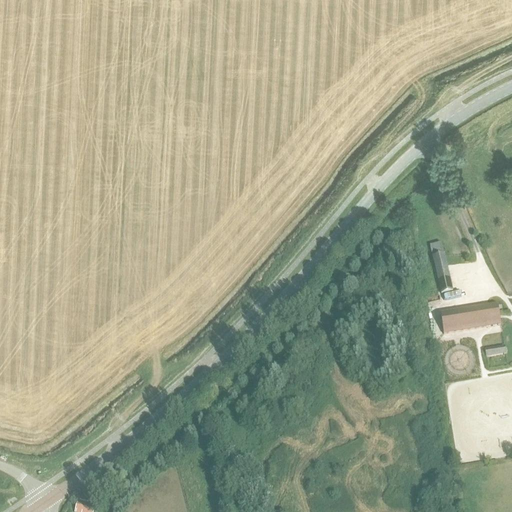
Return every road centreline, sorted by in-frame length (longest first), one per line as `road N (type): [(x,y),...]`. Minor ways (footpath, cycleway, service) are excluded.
road 1 (secondary): [(45,501),(276,305),(405,159),(460,114),(511,87)]
road 2 (track): [(115,434),(157,373),(152,320),(168,0)]
